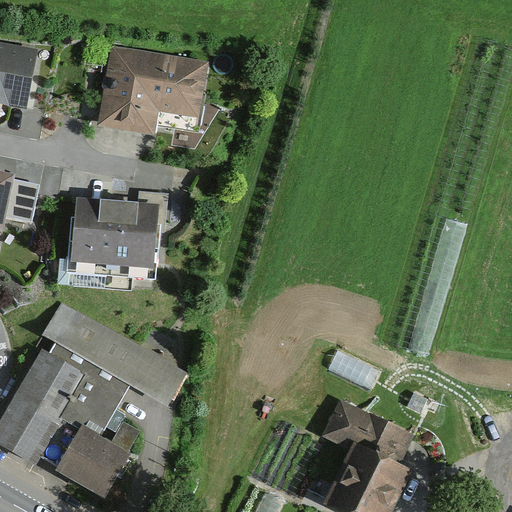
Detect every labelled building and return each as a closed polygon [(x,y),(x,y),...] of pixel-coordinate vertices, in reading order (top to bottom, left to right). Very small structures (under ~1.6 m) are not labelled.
[(34,55),(0,48),(0,104),(24,109),(34,55)] [(206,67),(114,50),(101,126),(151,135),(156,110),(197,118),(206,67)] [(12,180),(0,177),(0,236),(0,237),(12,180)] [(138,203),(77,198),(72,262),(154,269),(157,231),(165,232),(168,194),(139,192),(138,203)] [(188,377),(67,309),(0,427),(0,448),(106,507),(135,455),(102,437),(130,387),(170,409),(188,377)] [(373,386),(379,370),(361,363),(355,379),(373,386)] [(396,473),(412,439),(342,406),(327,437),(358,452),(330,510),(334,511),(391,511),(408,478),(396,473)]
